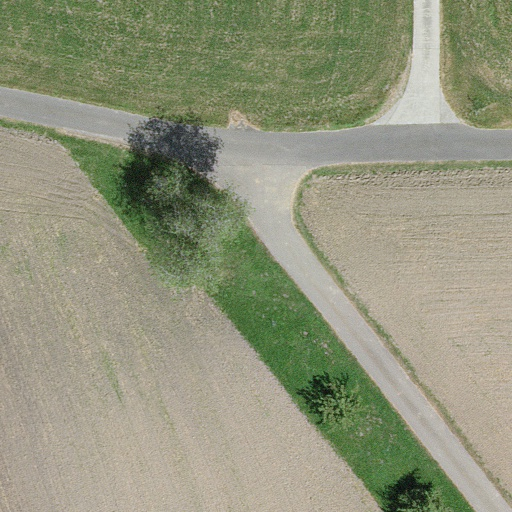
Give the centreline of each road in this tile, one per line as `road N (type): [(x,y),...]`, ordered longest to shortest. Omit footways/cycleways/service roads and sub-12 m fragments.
road 1 (track): [(493,511),(258,205),(245,148)]
road 2 (residential): [(424,141),(245,148),(0,99)]
road 3 (track): [(424,141),(423,0)]
